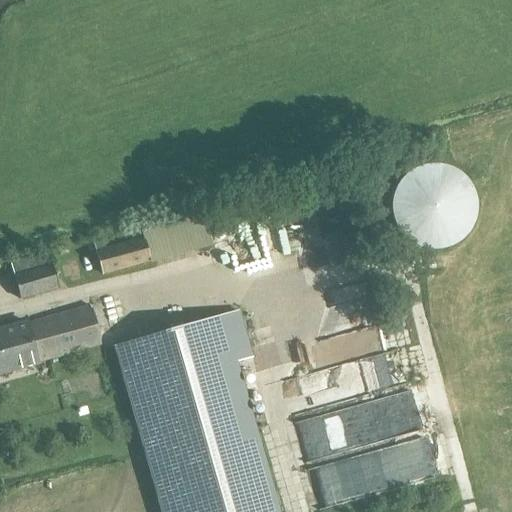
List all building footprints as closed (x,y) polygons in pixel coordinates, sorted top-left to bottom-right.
[(143,239),(96,252),(102,276),(151,262),(143,239)] [(65,247),(57,249),(59,256),(67,254),(65,247)] [(44,251),(9,262),(20,300),(58,289),(51,266),(49,267),(44,251)] [(91,306),(26,323),(37,363),(104,344),(91,306)] [(240,311),(115,346),(162,511),(281,511),(238,361),(253,357),(240,311)] [(26,323),(0,330),(0,374),(37,364),(26,323)]
